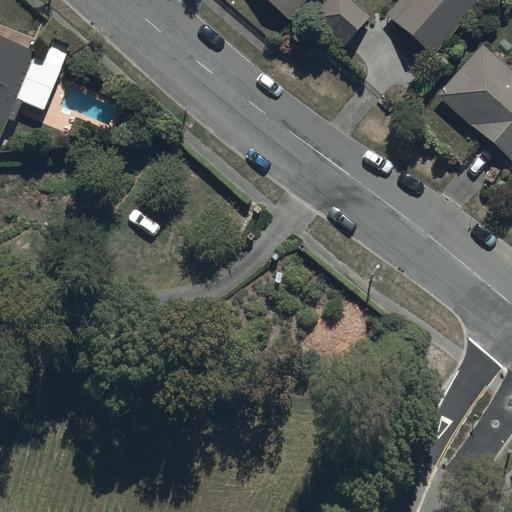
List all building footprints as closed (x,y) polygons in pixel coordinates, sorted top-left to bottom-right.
[(266,0),(289,20),(307,0),(266,0)] [(370,17),(350,0),(327,0),(311,18),(343,47),(370,17)] [(397,0),(386,14),(432,55),(481,0),(397,0)] [(37,55),(0,38),(0,142),(9,122),(15,125),(26,102),(18,98),(36,57),(37,55)] [(18,98),(26,102),(43,109),(70,47),(53,39),(44,60),(36,57),(18,98)] [(511,158),(511,72),(481,45),(438,93),(511,158)]
